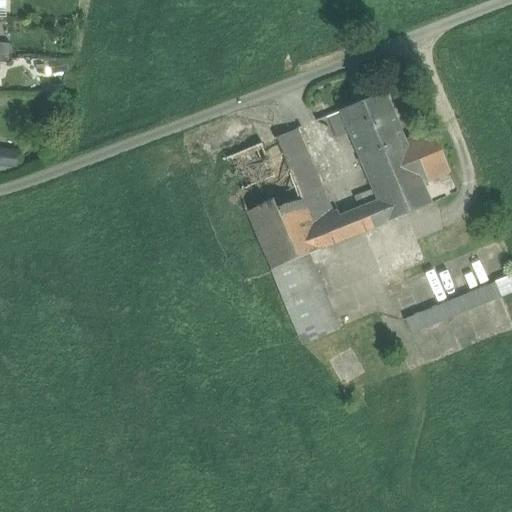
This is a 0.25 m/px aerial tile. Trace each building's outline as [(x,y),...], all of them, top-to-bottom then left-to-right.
[(11,58),(0,57),(0,68),(11,69),(11,58)] [(60,67),(48,68),(47,68),(48,78),(61,76),(60,67)] [(384,92),(339,111),(349,133),(359,158),(404,139),(384,92)] [(339,111),(326,116),(336,138),(349,133),(339,111)] [(386,222),(377,201),(359,208),(333,219),(295,129),(224,159),(271,270),(305,256),(386,222)] [(432,129),(404,141),(423,184),(450,172),(432,129)] [(404,139),(359,158),(373,190),(377,201),(386,222),(431,204),(423,184),(404,141),(404,139)] [(13,156),(0,155),(0,165),(13,165),(13,156)] [(373,190),(354,197),(359,208),(377,201),(373,190)] [(305,256),(271,270),(303,345),(336,331),(305,256)] [(511,277),(511,276),(407,318),(413,333),(511,293),(511,277)]
